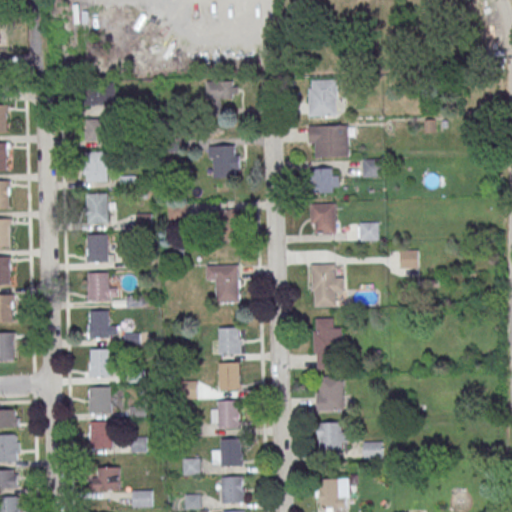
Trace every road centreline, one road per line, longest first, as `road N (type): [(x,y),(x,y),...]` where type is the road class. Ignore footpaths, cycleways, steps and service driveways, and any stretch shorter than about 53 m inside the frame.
road 1 (residential): [(281,511),(270,78)]
road 2 (residential): [(53,511),(42,95)]
